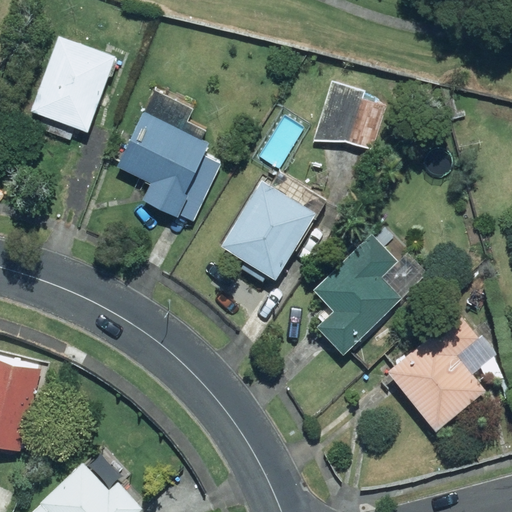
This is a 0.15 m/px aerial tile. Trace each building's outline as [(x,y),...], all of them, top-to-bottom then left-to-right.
[(115,54),(55,32),(28,110),(88,131),(115,54)] [(196,105),(154,86),(117,167),(147,181),(140,197),(193,221),(220,162),(204,154),(210,141),(200,136),(203,128),(188,121),(196,105)] [(346,141),(374,150),(389,108),(329,87),(312,139),(346,141)] [(469,105),(447,110),(453,139),(475,134),(469,105)] [(315,214),(325,196),(278,169),(270,184),(258,177),(220,245),(245,259),(239,269),(260,281),(265,272),(274,277),(310,212),(315,214)] [(385,246),(370,231),(311,287),(332,309),(317,324),(343,352),(430,271),(396,235),(385,246)] [(434,329),(385,370),(434,428),(483,388),(471,374),(480,366),(492,380),(504,371),(493,358),(500,352),(483,331),(480,334),(457,307),(432,328),(434,329)] [(0,446),(19,451),(41,368),(0,356),(0,446)] [(89,467),(82,460),(28,511),(135,511),(142,505),(117,480),(107,489),(103,485),(116,472),(100,455),(89,467)]
